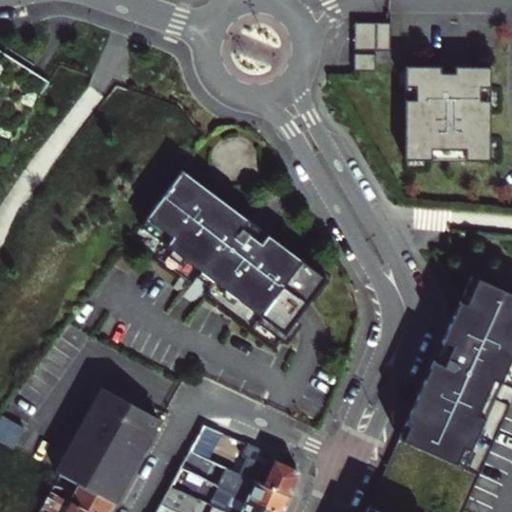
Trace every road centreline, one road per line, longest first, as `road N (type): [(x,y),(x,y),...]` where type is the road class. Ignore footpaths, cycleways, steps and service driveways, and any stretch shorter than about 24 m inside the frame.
road 1 (residential): [(357,462),(407,341),(410,309),(306,108),(301,69)]
road 2 (residential): [(248,96),(297,138),(384,293),(382,344),(336,453)]
road 3 (residential): [(133,511),(201,400),(336,453)]
